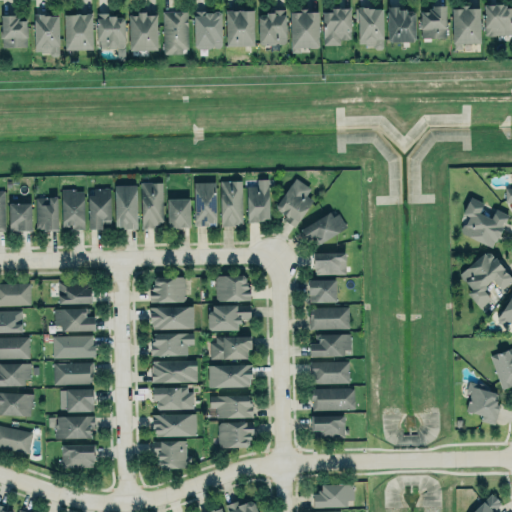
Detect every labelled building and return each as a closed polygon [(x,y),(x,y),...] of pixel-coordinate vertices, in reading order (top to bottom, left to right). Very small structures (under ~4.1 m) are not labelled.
[(385,5),(387,38),(390,41),(411,41),(415,37),(414,11),(412,9),(405,10),(405,7),(399,8),(398,4),(385,5)] [(460,4),(460,7),(451,7),(452,42),(454,43),(454,48),(461,48),(460,42),(480,42),(478,7),(467,7),(467,4),(460,4)] [(511,34),(510,4),(482,5),(483,35),(511,34)] [(382,7),(383,47),(380,48),(375,48),(373,46),(364,46),(364,43),(358,43),(357,21),(354,21),(354,7),(357,7),(357,5),(363,5),(367,6),(367,7),(373,7),(379,7),(382,7)] [(420,38),(445,37),(445,5),(429,5),(429,11),(419,11),(420,38)] [(320,11),(330,11),(330,7),(350,6),(351,38),(338,38),(338,43),(321,44),(320,11)] [(224,8),(253,8),(254,45),(224,46),(224,8)] [(257,16),(257,42),(261,44),(273,44),(275,41),(275,31),(276,31),(276,41),(278,43),(283,43),(285,41),(285,8),(272,8),(272,10),(266,11),(266,13),(259,13),(257,16)] [(193,45),(192,10),(203,9),(203,13),(211,12),(213,10),(217,10),(220,13),(221,43),(217,47),(214,46),(212,44),(210,44),(209,47),(200,46),(200,47),(195,47),(193,45)] [(290,9),(291,48),(318,47),(317,9),(290,9)] [(161,11),(186,10),(187,48),(182,48),(182,52),(162,53),(161,11)] [(96,12),(97,44),(99,47),(104,47),(106,45),(108,47),(115,47),(117,45),(117,59),(125,59),(124,18),(122,16),(116,16),(116,14),(109,14),(109,11),(96,12)] [(128,13),(131,13),(131,15),(138,14),(138,11),(145,11),(145,14),(154,14),(154,13),(157,13),(157,49),(129,49),(128,13)] [(33,13),(34,50),(40,50),(40,51),(50,51),(50,54),(52,56),(57,55),(59,53),(58,15),(50,15),(50,14),(45,14),(45,12),(33,13)] [(64,13),(65,48),(92,47),(91,12),(64,13)] [(0,47),(26,46),(26,20),(15,20),(15,14),(0,15),(0,47)] [(294,177),(309,188),(305,194),(312,199),(293,226),(282,219),(285,215),(282,213),(280,212),(281,211),(279,211),(276,209),(275,204),(276,204),(289,184),(290,184),(294,177)] [(256,178),(267,178),(268,217),(263,217),(263,220),(259,220),(259,221),(246,222),(246,185),(256,185),(256,178)] [(241,180),(219,180),(219,225),(241,225),(241,180)] [(141,227),(154,227),(154,224),(158,224),(158,221),(163,220),(162,181),(140,182),(141,227)] [(193,182),(214,181),(215,225),(206,226),(205,225),(194,225),(193,182)] [(114,185),(115,225),(118,225),(118,228),(137,227),(136,184),(114,185)] [(60,187),(61,227),(70,227),(72,230),(84,230),(84,190),(76,189),(76,187),(60,187)] [(88,228),(101,228),(101,223),(110,222),(109,187),(88,188),(88,228)] [(57,229),(56,196),(34,196),(35,229),(57,229)] [(455,231),(492,247),(506,214),(494,208),(490,217),(478,212),(483,202),(470,197),(455,231)] [(189,226),(188,198),(166,198),(167,227),(189,226)] [(8,202),(8,229),(31,229),(30,202),(8,202)] [(299,229),(305,239),(310,236),(315,245),(346,227),(335,208),(299,229)] [(344,273),(345,252),(312,252),(312,272),(344,273)] [(458,272),(460,277),(462,279),(471,288),(466,292),(479,307),(490,298),(483,289),(485,288),(486,284),(492,279),(500,289),(501,288),(504,292),(511,283),(510,281),(511,279),(511,276),(494,256),(491,259),(490,258),(492,256),(492,255),(489,252),(485,252),(485,254),(483,252),(458,272)] [(214,275),(214,300),(250,300),(250,283),(244,283),(244,274),(214,275)] [(150,287),(150,300),(183,301),(184,297),(184,277),(181,275),(157,276),(154,279),(154,284),(152,284),(152,287),(150,287)] [(334,278),(307,279),(307,301),(335,301),(334,278)] [(57,280),(58,303),(91,302),(91,287),(88,287),(88,280),(57,280)] [(0,282),(29,282),(30,304),(0,304),(0,282)] [(511,323),(507,321),(505,324),(501,324),(497,321),(496,318),(511,291),(511,323)] [(238,329),(238,318),(250,317),(250,304),(207,305),(208,329),(238,329)] [(192,305),(149,306),(149,328),(192,327),(192,305)] [(312,306),(347,305),(348,327),(308,328),(308,316),(309,316),(309,309),(312,308),(312,306)] [(52,307),(52,326),(58,325),(58,331),(95,330),(95,314),(86,314),(86,306),(52,307)] [(0,331),(21,331),(20,309),(0,309),(0,331)] [(153,332),(153,337),(151,337),(151,353),(186,353),(186,343),(192,343),(192,332),(153,332)] [(348,332),(349,348),(343,348),(343,354),(309,355),(309,343),(318,342),(317,333),(348,332)] [(52,357),(93,356),(93,334),(51,335),(52,357)] [(0,357),(28,357),(28,335),(0,335),(0,357)] [(209,358),(247,358),(247,348),(250,348),(250,336),(208,337),(209,358)] [(511,344),(488,354),(501,390),(511,386),(511,390),(511,344)] [(151,359),(196,359),(196,381),(151,381),(151,359)] [(51,361),(52,384),(89,383),(89,381),(92,381),(92,360),(51,361)] [(309,360),(347,360),(348,381),(317,383),(317,382),(313,382),(313,373),(309,374),(309,360)] [(30,362),(0,362),(0,385),(24,385),(24,378),(30,378),(30,362)] [(206,363),(206,387),(252,386),(252,362),(206,363)] [(469,393),(465,411),(480,414),(479,420),(494,424),(499,404),(495,403),(498,390),(467,384),(465,393),(469,393)] [(152,387),(187,385),(187,391),(192,390),(192,407),(181,407),(180,408),(159,409),(156,406),(155,403),(157,401),(157,400),(152,400),(152,387)] [(57,387),(92,386),(93,411),(65,412),(65,409),(58,409),(57,387)] [(353,408),(353,387),(314,387),(313,390),(310,392),(310,399),(312,399),(311,409),(353,408)] [(0,414),(30,415),(31,393),(0,391),(0,414)] [(208,394),(208,406),(215,406),(215,417),(252,416),(252,403),(250,403),(250,398),(248,398),(248,394),(208,394)] [(194,412),(152,413),(152,435),(195,435),(194,412)] [(92,437),(92,415),(53,415),(54,437),(92,437)] [(343,415),(310,415),(310,429),(322,429),(322,436),(343,435),(343,415)] [(250,446),(251,421),(217,421),(217,446),(250,446)] [(0,423),(31,431),(27,452),(0,446),(0,423)] [(185,439),(152,440),(152,453),(156,453),(157,467),(185,467),(185,439)] [(93,443),(60,444),(61,467),(94,466),(93,443)] [(352,482),(320,483),(320,493),(311,493),(312,505),(353,504),(352,482)] [(490,492),(470,511),(493,511),(492,511),(500,502),(490,492)] [(225,511),(223,504),(237,498),(239,503),(244,502),(244,503),(245,501),(249,500),(253,502),(256,511),(225,511)]
